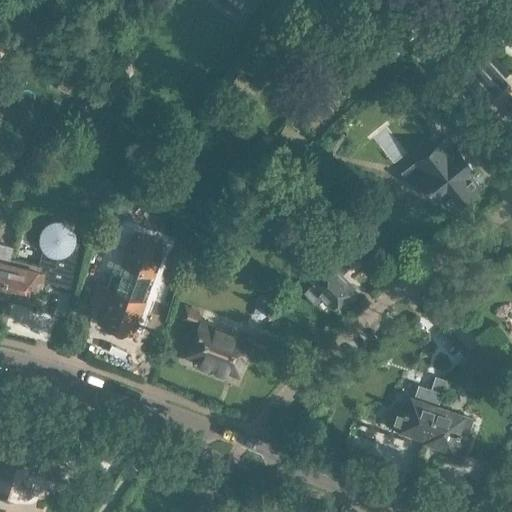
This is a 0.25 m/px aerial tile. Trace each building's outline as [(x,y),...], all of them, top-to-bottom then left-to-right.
[(388,63),(423,26),(407,10),(372,48),(388,63)] [(417,43),(429,57),(454,34),(441,21),(417,43)] [(131,63),(123,58),(114,71),(127,81),(132,73),(131,63)] [(250,81),(239,72),(224,92),(244,108),(252,98),(243,90),(250,81)] [(82,86),(65,74),(57,86),(66,93),(67,92),(74,97),(82,86)] [(108,92),(81,95),(85,122),(112,118),(108,92)] [(495,120),(489,114),(483,119),(489,125),(495,120)] [(449,124),(464,144),(475,135),(460,115),(449,124)] [(442,139),(414,162),(425,175),(420,178),(438,200),(442,197),(452,209),(480,186),(466,169),(470,165),(457,149),(453,152),(442,139)] [(138,179),(118,198),(132,213),(152,194),(138,179)] [(196,209),(191,216),(204,224),(209,216),(196,209)] [(10,264),(4,296),(36,303),(37,303),(43,281),(75,289),(86,244),(76,241),(75,236),(74,232),(72,228),(68,224),(64,222),(59,221),(54,221),(50,222),(46,225),(42,228),(40,233),(39,237),(39,242),(40,247),(42,249),(38,265),(12,258),(10,264)] [(106,286),(97,282),(89,303),(102,308),(98,321),(114,328),(114,330),(115,333),(117,334),(118,336),(121,336),(123,336),(125,334),(127,332),(133,335),(145,302),(143,301),(164,246),(132,234),(121,264),(124,265),(120,277),(111,273),(106,286)] [(332,255),(324,263),(328,268),(310,286),(333,308),(336,305),(341,305),(345,300),(345,296),(354,287),(341,275),(353,263),(342,252),(336,259),(332,255)] [(10,264),(0,261),(0,294),(4,296),(10,264)] [(191,323),(196,309),(185,305),(180,318),(191,323)] [(211,323),(199,319),(185,355),(186,356),(198,360),(199,364),(200,364),(207,366),(209,364),(210,365),(211,365),(212,366),(215,366),(215,370),(216,370),(223,372),(226,370),(237,375),(251,338),(239,334),(238,336),(226,331),(224,330),(212,325),(211,325),(211,323)] [(274,339),(263,334),(257,349),(268,353),(268,352),(269,353),(274,339)] [(475,384),(495,366),(478,347),(458,365),(475,384)] [(405,412),(398,410),(392,426),(425,437),(424,440),(436,406),(410,397),(405,412)] [(469,438),(465,436),(471,419),(436,406),(424,440),(463,454),(469,438)] [(0,493),(9,496),(15,501),(21,500),(27,502),(34,498),(38,485),(51,489),(53,489),(56,489),(57,488),(59,487),(60,486),(62,485),(63,483),(63,481),(64,479),(64,478),(63,475),(62,474),(60,472),(59,471),(57,470),(51,468),(56,449),(25,440),(19,462),(0,455),(0,493)]
